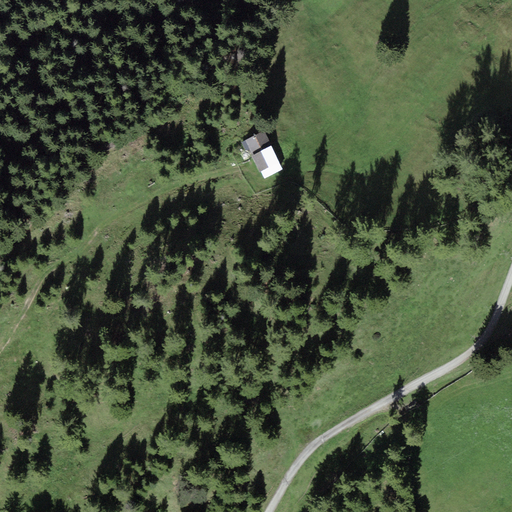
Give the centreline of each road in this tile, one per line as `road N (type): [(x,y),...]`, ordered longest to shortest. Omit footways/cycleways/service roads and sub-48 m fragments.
road 1 (track): [(268,511),(324,437),(482,343),(511,277)]
road 2 (track): [(0,350),(49,271),(104,224),(169,187),(238,167)]
